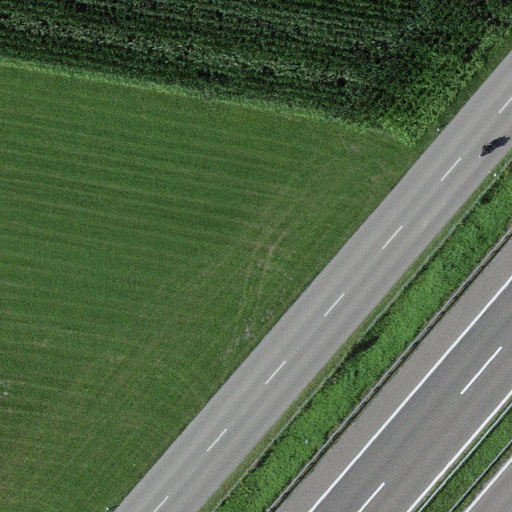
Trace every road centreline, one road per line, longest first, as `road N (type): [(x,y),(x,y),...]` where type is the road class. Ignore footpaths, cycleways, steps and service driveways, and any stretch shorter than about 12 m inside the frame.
road 1 (tertiary): [(153,511),(511,99)]
road 2 (motorway): [(511,332),(355,511)]
